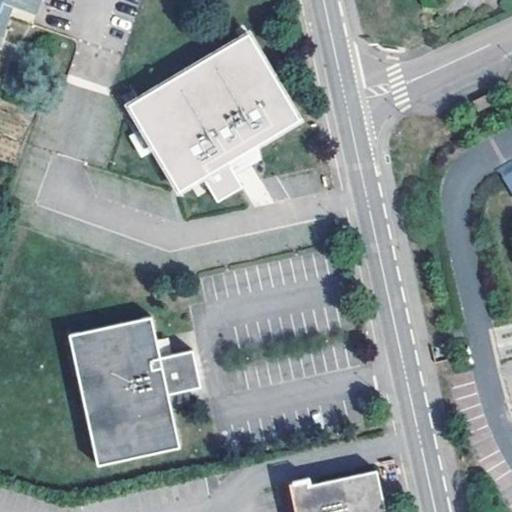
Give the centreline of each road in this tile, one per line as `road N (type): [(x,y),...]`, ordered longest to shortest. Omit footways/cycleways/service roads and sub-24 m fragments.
road 1 (tertiary): [(435,511),(344,94)]
road 2 (unclassified): [(344,94),(421,75),(511,34)]
